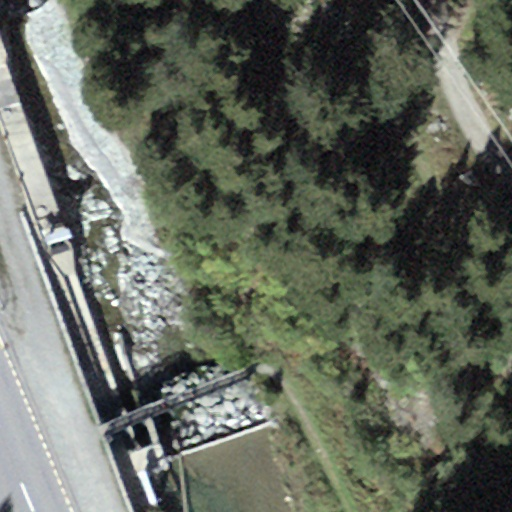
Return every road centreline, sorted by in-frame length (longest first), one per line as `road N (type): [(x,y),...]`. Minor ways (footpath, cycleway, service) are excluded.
road 1 (track): [(0,155),(88,427),(263,348),(319,414),(355,511)]
road 2 (track): [(430,0),(451,94),(511,168)]
